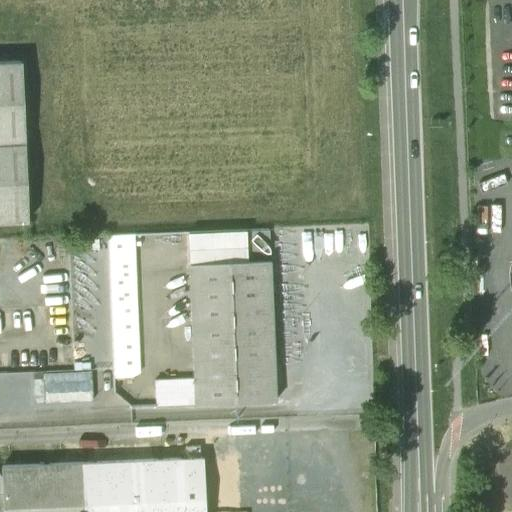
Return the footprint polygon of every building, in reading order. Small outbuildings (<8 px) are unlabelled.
[(0,222),(29,221),(23,61),(0,61),(0,222)] [(245,230),(188,233),(189,263),(246,261),(246,254),(245,230)] [(269,230),(245,230),(246,254),(270,253),(269,230)] [(120,237),(108,237),(109,261),(121,260),(120,237)] [(246,261),(189,263),(193,378),(195,404),(276,401),(270,260),(246,261)] [(136,265),(110,266),(114,378),(140,377),(136,265)] [(0,366),(67,363),(65,317),(0,320),(0,366)] [(33,401),(95,399),(94,368),(32,370),(33,401)] [(193,378),(154,380),(155,406),(195,404),(193,378)] [(0,491),(0,511),(205,511),(203,456),(185,457),(3,465),(4,476),(4,492),(0,491)]
